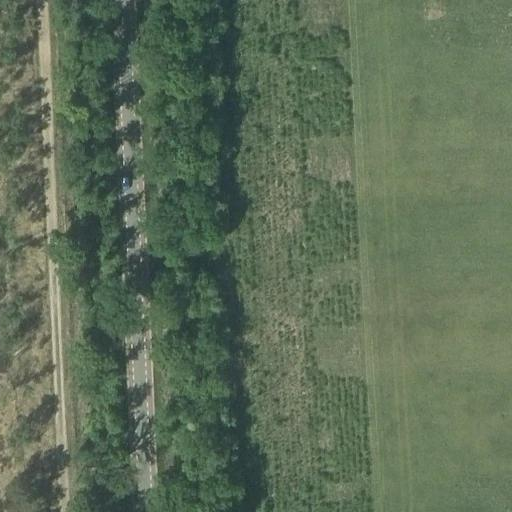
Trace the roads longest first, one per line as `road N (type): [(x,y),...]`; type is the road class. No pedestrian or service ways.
road 1 (track): [(350,0),(377,511)]
road 2 (secondary): [(144,511),(122,0)]
road 3 (track): [(47,0),(67,511)]
